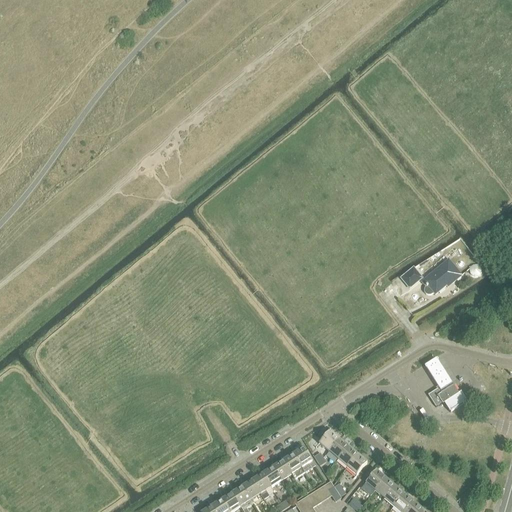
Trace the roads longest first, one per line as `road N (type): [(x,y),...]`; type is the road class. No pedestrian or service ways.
road 1 (unknown): [(0,168),(91,60),(120,32),(146,28),(173,0)]
road 2 (residential): [(330,411),(167,511)]
road 3 (residential): [(453,511),(330,411)]
